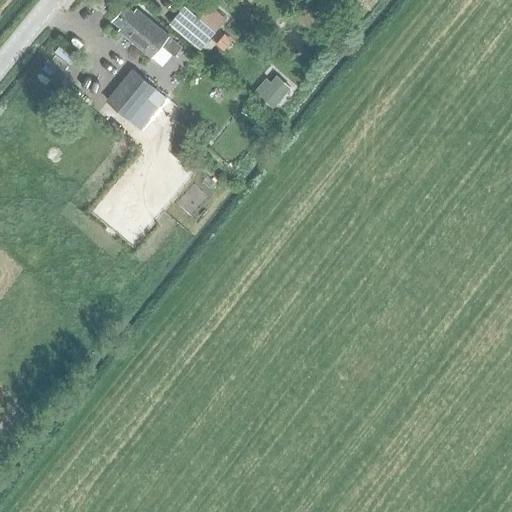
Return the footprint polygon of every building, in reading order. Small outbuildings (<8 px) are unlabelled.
[(200,50),(215,32),(199,18),(184,6),(169,24),(200,50)] [(127,8),(115,22),(123,30),(120,33),(151,59),(162,45),(174,56),(182,47),(139,11),(135,15),(127,8)] [(204,12),(199,18),(215,32),(226,19),(213,8),(208,15),(204,12)] [(341,27),(323,13),(315,23),(333,37),(341,27)] [(232,41),(224,35),(216,45),(224,52),(232,41)] [(132,68),(105,101),(140,130),(167,98),(156,88),(132,68)] [(266,79),(254,92),(273,109),(285,96),(266,79)] [(257,120),(250,129),(261,138),(268,129),(257,120)]
